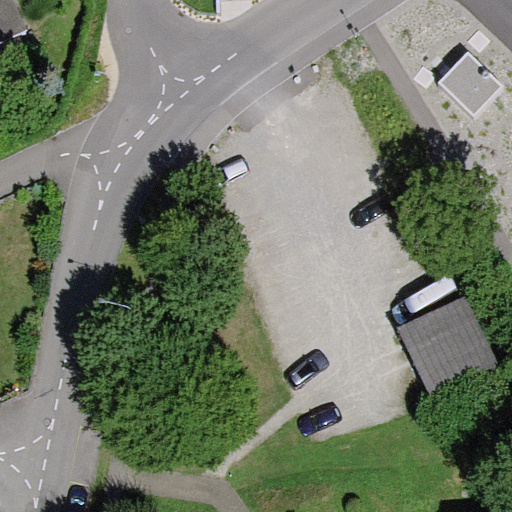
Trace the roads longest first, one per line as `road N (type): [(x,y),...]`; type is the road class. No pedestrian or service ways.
road 1 (residential): [(130,146),(84,257),(47,459)]
road 2 (residential): [(325,0),(178,95)]
road 3 (residential): [(0,185),(67,155),(130,146)]
